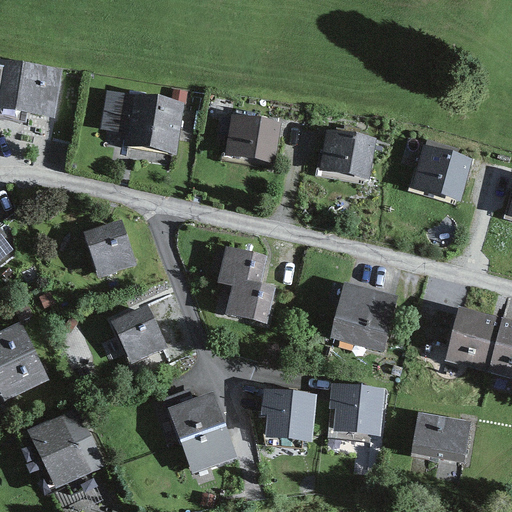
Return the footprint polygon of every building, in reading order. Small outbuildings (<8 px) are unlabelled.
[(6,61),(0,98),(0,108),(51,117),(59,69),(6,61)] [(181,102),(111,91),(106,123),(135,128),(133,140),(174,147),(181,102)] [(238,114),(232,156),(274,161),(280,120),(238,114)] [(327,132),(323,167),(367,173),(372,138),(327,132)] [(426,142),(413,185),(459,198),(472,156),(426,142)] [(94,232),(105,270),(133,262),(122,224),(94,232)] [(0,251),(10,243),(0,231),(0,251)] [(236,289),(258,294),(264,266),(228,258),(222,286),(236,289)] [(258,294),(236,289),(230,319),(265,326),(272,297),(258,294)] [(336,339),(381,350),(392,306),(347,295),(336,339)] [(119,322),(135,356),(165,343),(149,308),(119,322)] [(450,363),(490,374),(502,330),(462,319),(450,363)] [(490,374),(511,379),(511,332),(502,330),(490,374)] [(0,341),(0,372),(32,358),(20,332),(0,341)] [(0,372),(0,392),(5,403),(44,384),(32,358),(0,372)] [(335,394),(333,411),(342,412),(340,437),(377,440),(380,398),(335,394)] [(271,419),(269,442),(308,446),(312,406),(268,401),(266,419),(271,419)] [(172,417),(184,449),(222,434),(211,403),(172,417)] [(76,407),(33,429),(59,481),(103,459),(76,407)] [(422,422),(417,453),(461,461),(466,430),(422,422)] [(184,449),(194,476),(233,461),(222,434),(184,449)]
